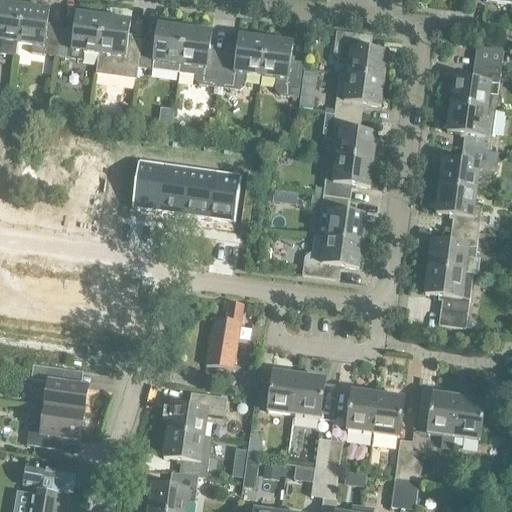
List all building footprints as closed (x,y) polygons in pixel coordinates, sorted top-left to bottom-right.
[(17,44),(18,44),(23,8),(0,4),(0,57),(15,60),(17,44)] [(32,54),(57,58),(61,35),(46,33),(49,11),(23,8),(18,44),(33,47),(32,54)] [(74,36),(61,35),(57,58),(83,61),(84,54),(98,56),(104,19),(77,15),(74,36)] [(137,82),(138,69),(141,46),(127,44),(130,22),(104,19),(98,56),(96,76),(137,82)] [(165,65),(180,67),(185,30),(158,26),(155,48),(141,46),(138,69),(164,72),(165,65)] [(198,87),(219,90),(223,57),(209,55),(212,34),(185,30),(180,67),(178,75),(194,77),(194,81),(198,87)] [(369,38),(337,34),(334,55),(338,60),(349,62),(347,76),(385,81),(389,55),(367,52),(369,38)] [(246,76),(261,78),(266,41),(239,37),(236,59),(223,57),(219,90),(241,93),(244,90),(246,76)] [(293,45),(266,41),(261,78),(277,80),(275,91),(281,98),(300,101),(300,98),(301,91),(304,68),(290,66),(293,45)] [(455,80),(451,107),(496,112),(504,52),(481,49),(476,83),(455,80)] [(385,81),(347,76),(347,77),(339,76),(334,117),(358,120),(360,106),(381,109),(385,81)] [(300,101),(298,110),(313,112),(315,100),(300,98),(300,101)] [(491,152),(496,112),(451,107),(447,134),(469,137),(467,149),(491,152)] [(358,120),(334,117),(326,116),(323,135),(328,142),(338,143),(336,158),(374,163),(378,136),(356,133),(358,120)] [(498,153),(491,152),(467,149),(465,164),(444,161),(440,188),(477,193),(479,178),(491,179),(495,176),(498,153)] [(326,172),(323,198),(347,201),(349,187),(370,190),(374,163),(336,158),(334,173),(326,172)] [(139,168),(134,209),(159,212),(164,171),(139,168)] [(164,171),(159,212),(183,215),(188,173),(164,171)] [(188,173),(183,215),(208,218),(212,177),(212,176),(188,173)] [(212,177),(208,218),(232,221),(237,180),(212,177)] [(256,178),(248,177),(247,189),(254,190),(256,178)] [(458,218),(456,231),(480,234),(483,209),(475,208),(477,193),(440,188),(436,215),(458,218)] [(245,201),(253,203),(255,191),(247,189),(245,201)] [(313,197),(312,205),(322,206),(323,199),(313,197)] [(327,224),(325,239),(363,244),(367,217),(345,214),(347,201),(323,198),(323,199),(322,206),(319,223),(327,224)] [(245,201),(243,213),(251,214),(253,203),(245,201)] [(241,225),(249,226),(251,214),(243,213),(241,225)] [(433,243),(429,269),(478,275),(480,261),(476,260),(480,234),(456,231),(454,246),(433,243)] [(360,270),(363,244),(325,239),(314,238),(312,253),(305,259),(302,278),(336,282),(338,268),(360,270)] [(478,275),(429,269),(425,296),(439,298),(438,304),(442,304),(439,329),(466,333),(474,276),(478,277),(478,275)] [(0,296),(0,325),(8,326),(9,317),(34,320),(40,278),(16,274),(12,299),(0,296)] [(40,278),(34,320),(58,324),(64,282),(40,278)] [(64,282),(58,324),(82,328),(88,286),(64,282)] [(88,286),(82,328),(106,332),(113,289),(88,286)] [(214,320),(207,368),(233,372),(240,325),(243,307),(229,305),(226,322),(214,320)] [(35,335),(32,353),(40,354),(43,337),(35,335)] [(43,337),(40,354),(48,355),(51,338),(43,337)] [(84,340),(81,358),(89,359),(92,341),(84,340)] [(92,341),(89,359),(98,360),(100,342),(92,341)] [(75,358),(67,357),(65,366),(74,367),(75,358)] [(48,384),(45,410),(84,416),(88,389),(66,386),(68,372),(34,367),(32,382),(48,384)] [(268,414),(293,417),(299,377),(273,374),(268,414)] [(326,380),(299,377),(293,417),(320,421),(326,380)] [(450,452),(452,439),(458,399),(449,397),(450,392),(435,390),(434,395),(433,395),(433,398),(429,398),(427,416),(430,416),(428,435),(441,437),(439,451),(450,452)] [(347,433),(372,436),(378,396),(352,393),(347,433)] [(228,401),(196,396),(194,411),(172,407),(168,434),(206,439),(208,425),(225,427),(228,401)] [(404,399),(378,396),(372,436),(399,440),(404,399)] [(485,403),(458,399),(452,439),(480,443),(485,403)] [(81,443),(84,416),(45,410),(42,427),(30,426),(27,447),(57,451),(59,439),(81,443)] [(247,461),(259,462),(263,434),(251,433),(248,453),(247,461)] [(203,455),(206,439),(168,434),(165,461),(186,464),(184,476),(176,475),(176,476),(199,479),(199,480),(207,482),(211,456),(203,455)] [(315,470),(327,472),(331,443),(319,442),(315,470)] [(327,472),(339,473),(343,445),(331,443),(327,472)] [(395,481),(407,482),(412,445),(400,443),(395,481)] [(504,443),(502,460),(509,460),(511,444),(510,444),(504,443)] [(414,445),(412,445),(407,482),(419,484),(423,456),(413,454),(414,445)] [(236,452),(234,462),(247,464),(247,461),(248,453),(236,452)] [(259,462),(247,461),(247,464),(243,490),(255,492),(259,462)] [(479,463),(475,491),(488,493),(492,465),(479,463)] [(279,484),(280,479),(281,469),(281,468),(265,466),(263,481),(279,484)] [(35,491),(35,493),(34,493),(30,511),(57,511),(60,497),(59,497),(59,495),(62,495),(65,474),(27,467),(23,489),(35,491)] [(311,499),(323,501),(327,472),(315,470),(315,473),(295,470),(294,483),(313,485),(311,499)] [(327,472),(323,501),(335,503),(339,473),(327,472)] [(195,506),(199,480),(199,479),(176,476),(173,490),(152,487),(148,511),(186,511),(187,504),(195,506)] [(402,511),(407,482),(395,481),(391,510),(402,511)] [(415,511),(419,484),(407,482),(402,511),(415,511)] [(484,511),(488,493),(475,491),(472,511),(484,511)]
